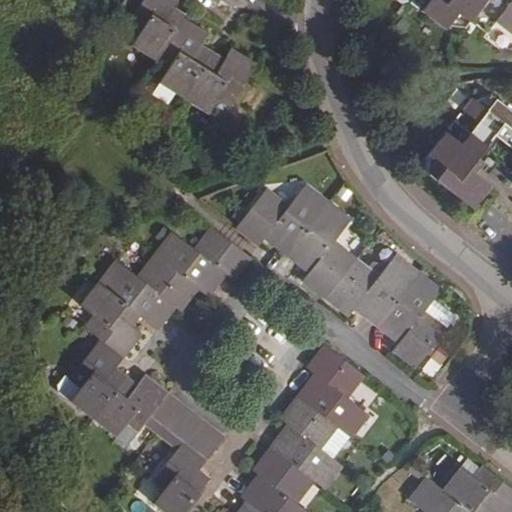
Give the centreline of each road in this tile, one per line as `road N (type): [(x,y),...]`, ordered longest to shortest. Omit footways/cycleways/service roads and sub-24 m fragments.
road 1 (residential): [(510,299),(421,236),(350,146),(333,96),(326,0)]
road 2 (residential): [(318,322),(246,421),(176,370),(252,276)]
road 3 (residential): [(318,322),(440,410),(464,410)]
road 4 (residential): [(464,410),(510,299)]
